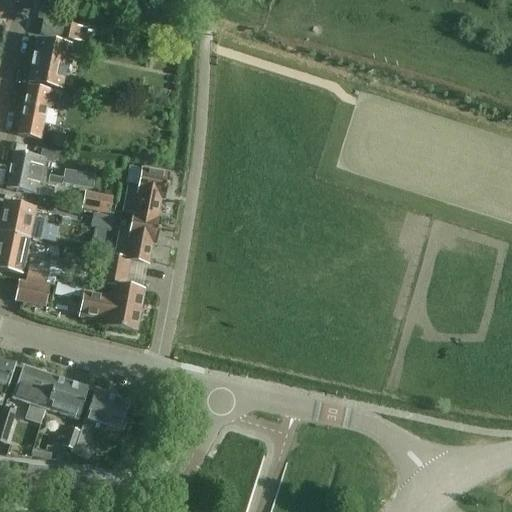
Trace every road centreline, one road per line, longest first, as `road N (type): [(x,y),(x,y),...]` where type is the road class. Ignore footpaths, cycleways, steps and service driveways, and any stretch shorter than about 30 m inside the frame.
road 1 (residential): [(153,371),(180,261),(205,36)]
road 2 (residential): [(222,403),(197,456),(165,487),(137,492),(0,479)]
road 3 (residential): [(429,482),(404,448),(367,426),(254,397),(222,403)]
road 4 (residential): [(153,371),(0,331)]
road 5 (residential): [(0,140),(32,0)]
